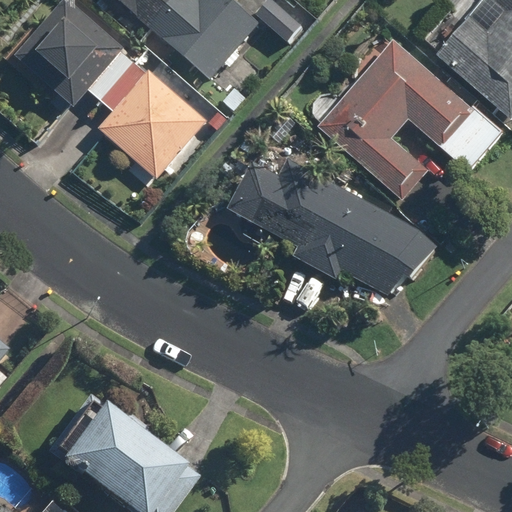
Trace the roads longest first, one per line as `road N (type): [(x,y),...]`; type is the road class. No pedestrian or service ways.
road 1 (residential): [(371,413),(189,331),(112,284),(0,197)]
road 2 (residential): [(371,413),(511,251)]
road 3 (residential): [(511,481),(371,413)]
road 4 (residential): [(371,413),(285,511)]
